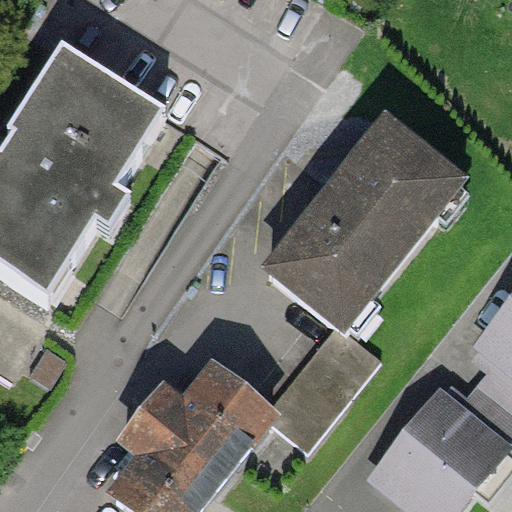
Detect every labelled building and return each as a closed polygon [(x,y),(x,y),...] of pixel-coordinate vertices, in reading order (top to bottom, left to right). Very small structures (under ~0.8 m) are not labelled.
[(142,130),(42,69),(0,136),(0,298),(28,316),(74,241),(91,251),(112,216),(96,206),(142,130)] [(345,338),(458,196),(388,140),(275,282),(339,333),(345,338)] [(511,374),(511,321),(486,354),(511,374)] [(382,367),(345,338),(339,333),(266,425),(271,429),(310,458),(382,367)] [(266,425),(216,385),(187,422),(163,403),(125,451),(147,468),(116,506),(122,511),(204,511),(271,429),(266,425)] [(459,511),(503,457),(442,409),(380,486),(413,511),(459,511)]
